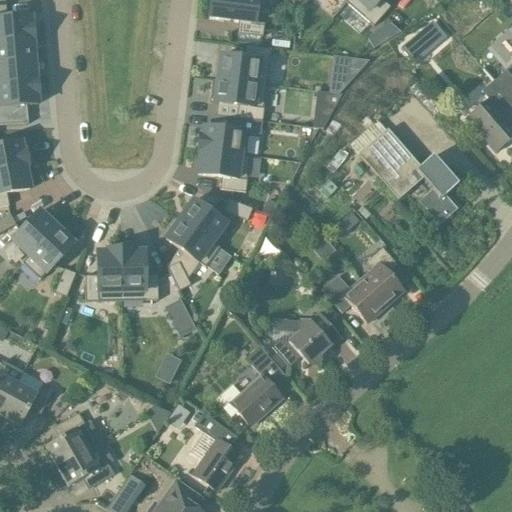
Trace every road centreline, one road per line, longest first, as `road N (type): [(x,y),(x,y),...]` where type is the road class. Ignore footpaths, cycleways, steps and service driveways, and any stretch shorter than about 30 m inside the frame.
road 1 (residential): [(183,0),(162,163),(146,183),(120,192),(96,186),(73,166),(58,0)]
road 2 (residential): [(253,511),(303,435),(479,282),(511,240)]
